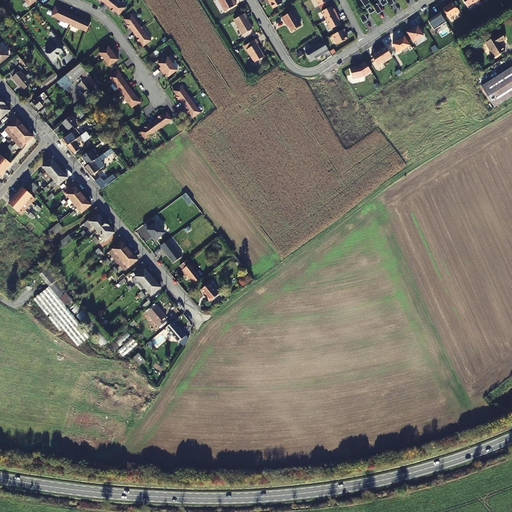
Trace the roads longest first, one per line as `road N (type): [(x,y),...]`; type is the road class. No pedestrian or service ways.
road 1 (secondary): [(0,478),(151,497),(250,498),(346,488),(511,440)]
road 2 (track): [(511,107),(422,160),(199,318),(155,395)]
road 3 (residential): [(199,318),(48,138)]
road 4 (residential): [(250,0),(299,71),(315,72),(364,41)]
road 5 (residential): [(157,98),(115,29),(70,0)]
